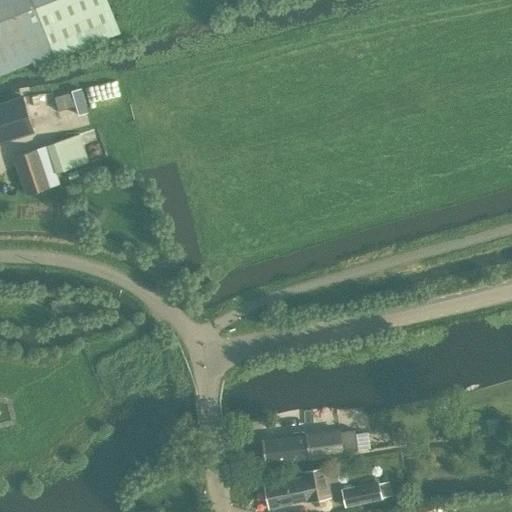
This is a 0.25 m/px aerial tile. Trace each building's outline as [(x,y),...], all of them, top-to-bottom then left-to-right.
[(0,0),(0,75),(32,63),(34,68),(55,59),(31,0),(0,0)] [(71,92),(54,97),(58,111),(75,106),(78,116),(88,113),(81,88),(71,91),(71,92)] [(0,142),(35,131),(23,95),(0,102),(0,142)] [(48,145),(57,173),(88,163),(79,135),(48,145)] [(15,157),(28,195),(49,187),(37,149),(15,157)] [(77,300),(52,299),(52,315),(77,316),(77,300)] [(339,430),(262,440),(265,463),(342,452),(339,430)] [(270,509),(307,502),(332,496),(325,466),(299,471),(301,478),(266,486),(270,509)] [(378,480),(341,489),(345,507),(382,499),(382,498),(392,495),(389,481),(378,483),(378,480)]
